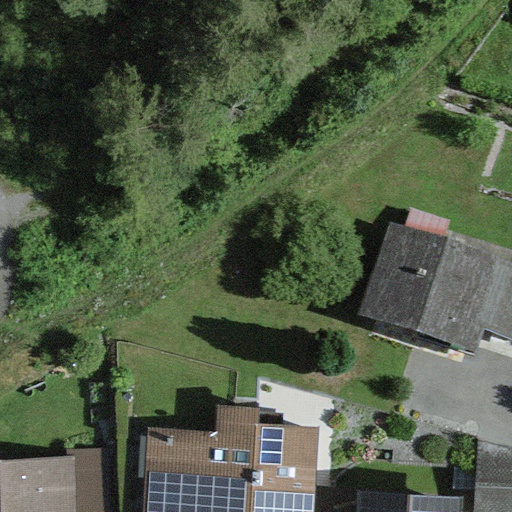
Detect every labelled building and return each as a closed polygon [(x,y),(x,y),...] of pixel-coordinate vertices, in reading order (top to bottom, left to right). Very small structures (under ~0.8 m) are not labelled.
[(472,326),(511,338),(511,278),(438,255),(445,233),(413,222),(405,244),(399,242),(377,314),(467,343),(472,326)] [(295,511),(298,480),(308,481),(311,429),(257,426),(258,410),(224,408),(222,436),(144,431),(143,434),(161,435),(155,511),(295,511)] [(511,511),(511,448),(490,442),(486,511),(511,511)] [(0,463),(0,511),(41,511),(41,498),(67,498),(66,463),(0,463)] [(336,509),(335,511),(450,511),(451,503),(366,499),(366,502),(336,509)]
